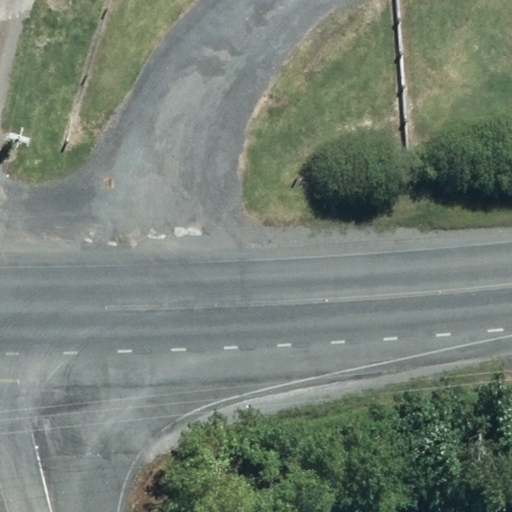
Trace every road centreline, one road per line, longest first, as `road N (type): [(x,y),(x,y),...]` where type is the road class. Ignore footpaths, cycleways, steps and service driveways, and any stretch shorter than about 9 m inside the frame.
road 1 (secondary): [(29,315),(272,307),(511,285)]
road 2 (unclassified): [(29,315),(72,511)]
